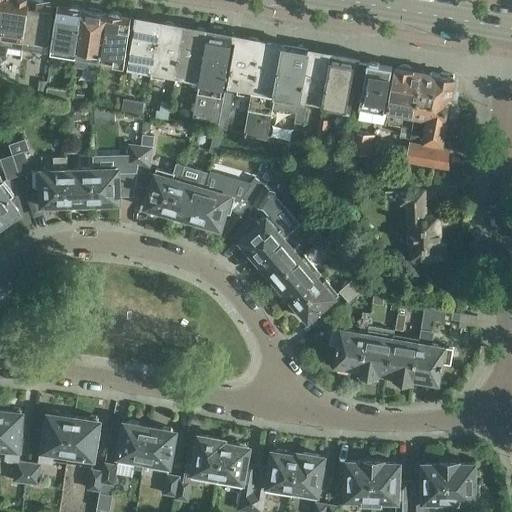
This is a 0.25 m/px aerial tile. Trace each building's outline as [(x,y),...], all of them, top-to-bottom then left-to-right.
[(4,0),(0,27),(0,72),(4,73),(8,46),(22,48),(29,0),(4,0)] [(29,0),(22,48),(46,52),(54,3),(43,2),(42,0),(29,0)] [(50,53),(74,57),(82,9),(81,9),(79,7),(75,4),(69,5),(68,7),(58,5),(50,53)] [(76,57),(74,65),(98,69),(100,61),(98,61),(106,13),(100,12),(101,10),(88,8),(88,10),(82,9),(74,57),(76,57)] [(106,13),(98,61),(100,61),(123,65),(131,17),(106,13)] [(128,67),(152,72),(160,24),(136,20),(128,67)] [(160,24),(152,72),(176,76),(184,28),(175,26),(172,22),(166,21),(163,24),(160,24)] [(184,28),(176,76),(199,80),(208,32),(184,28)] [(199,80),(192,118),(219,123),(223,96),(221,95),(232,37),(208,32),(199,80)] [(248,106),(260,42),(259,41),(255,39),(250,38),(248,39),(236,37),(227,85),(238,87),(238,91),(242,92),(240,104),(248,106)] [(275,94),(284,46),(260,42),(248,106),(249,106),(244,134),(267,138),(273,106),(275,94)] [(275,94),(273,106),(296,111),(307,50),(306,50),(304,46),(299,45),(295,48),(284,46),(275,94)] [(295,122),(303,123),(308,100),(322,102),(331,54),(307,50),(296,111),(297,111),(295,122)] [(331,54),(322,102),(346,107),(355,59),(348,58),(348,56),(341,54),(341,56),(331,54)] [(385,122),(386,122),(395,69),(367,64),(356,116),(385,122)] [(386,122),(401,125),(400,134),(410,136),(413,115),(421,71),(411,70),(407,67),(403,66),(398,68),(395,68),(395,69),(386,122)] [(421,71),(413,115),(427,118),(423,140),(441,143),(446,118),(453,120),(457,118),(459,107),(455,101),(457,92),(454,92),(456,80),(453,79),(453,77),(451,77),(451,74),(440,72),(440,75),(421,71)] [(47,80),(38,80),(37,93),(45,95),(47,80)] [(182,87),(174,86),(172,99),(180,101),(182,87)] [(69,92),(56,90),(55,99),(67,101),(69,92)] [(223,96),(219,123),(218,127),(227,129),(234,92),(225,90),(224,96),(223,96)] [(84,94),(69,92),(67,101),(82,104),(84,94)] [(144,101),(123,97),(121,109),(142,113),(144,101)] [(168,118),(171,100),(162,99),(160,109),(157,109),(156,116),(168,118)] [(82,104),(68,104),(68,118),(82,118),(82,104)] [(375,133),(353,129),(349,150),(371,154),(375,133)] [(170,213),(180,179),(172,177),(174,172),(156,167),(155,173),(150,171),(154,145),(152,145),(154,134),(142,133),(140,144),(138,165),(135,186),(150,188),(145,205),(170,213)] [(9,144),(12,154),(13,153),(20,174),(32,170),(25,151),(29,149),(25,138),(9,144)] [(451,147),(410,139),(407,159),(447,166),(451,147)] [(125,164),(138,165),(140,144),(128,142),(125,164)] [(13,153),(12,154),(0,158),(7,178),(20,174),(13,153)] [(54,156),(54,168),(36,169),(37,186),(41,186),(42,204),(69,203),(67,168),(68,168),(68,155),(54,156)] [(101,166),(93,166),(94,202),(120,201),(118,162),(101,163),(101,166)] [(68,168),(67,168),(69,203),(94,202),(93,166),(93,163),(75,163),(75,167),(68,168)] [(180,179),(170,213),(195,220),(205,186),(209,171),(184,164),(180,179)] [(0,175),(0,227),(21,213),(11,199),(15,196),(0,175)] [(242,194),(253,201),(265,183),(255,176),(242,194)] [(265,183),(253,201),(264,208),(276,190),(265,183)] [(205,186),(195,220),(219,227),(224,210),(230,212),(235,195),(205,186)] [(423,190),(399,190),(399,204),(406,204),(406,228),(409,228),(410,257),(445,256),(444,242),(435,242),(434,214),(423,215),(423,190)] [(240,241),(258,261),(287,235),(270,215),(240,241)] [(315,231),(322,239),(329,232),(323,225),(315,231)] [(329,232),(322,239),(327,245),(335,238),(329,232)] [(287,235),(258,261),(275,280),(304,254),(287,235)] [(304,254),(275,280),(292,300),(317,277),(321,274),(304,254)] [(355,276),(339,290),(348,300),(364,286),(355,276)] [(317,277),(292,300),(309,319),(338,294),(325,279),(322,282),(317,277)] [(425,305),(421,329),(431,331),(434,319),(444,320),(446,309),(425,305)] [(363,311),(359,331),(333,326),(330,342),(338,343),(335,364),(362,369),(368,332),(371,313),(363,311)] [(397,317),(395,329),(403,330),(404,318),(397,317)] [(368,332),(362,369),(361,373),(378,376),(379,372),(387,373),(394,337),(368,332)] [(394,337),(387,373),(396,375),(395,379),(412,382),(412,378),(419,341),(394,337)] [(419,341),(412,378),(439,382),(442,362),(451,363),(454,347),(419,341)] [(0,409),(0,453),(8,455),(7,461),(16,462),(13,480),(26,482),(29,460),(18,459),(20,438),(23,438),(24,423),(22,423),(23,411),(0,409)] [(42,456),(68,459),(74,416),(48,412),(47,423),(45,423),(43,438),(45,439),(42,456)] [(74,416),(68,459),(94,463),(96,446),(98,447),(101,432),(98,431),(100,419),(74,416)] [(105,461),(97,507),(109,510),(113,484),(114,484),(116,472),(132,475),(133,467),(143,469),(151,426),(124,421),(117,463),(105,461)] [(176,431),(151,426),(143,469),(142,472),(152,474),(153,465),(169,468),(176,431)] [(184,478),(179,477),(176,498),(189,500),(192,482),(199,484),(200,478),(216,481),(224,442),(224,439),(199,434),(197,445),(195,445),(194,453),(195,454),(194,464),(187,463),(184,478)] [(224,442),(216,481),(242,486),(250,447),(224,442)] [(253,491),(249,511),(255,511),(262,511),(266,490),(292,494),(298,454),(272,450),(270,466),(258,464),(254,491),(253,491)] [(298,454),(292,494),(317,498),(320,475),(323,475),(324,467),(322,466),(323,456),(299,452),(298,454)] [(345,503),(372,503),(374,459),(363,458),(363,461),(347,460),(345,503)] [(374,459),(372,503),(398,504),(397,511),(409,511),(410,507),(411,480),(399,480),(399,463),(383,462),(383,459),(374,459)] [(29,460),(26,482),(38,484),(41,462),(29,460)] [(449,505),(448,460),(438,460),(438,463),(422,463),(423,506),(449,505)] [(448,460),(449,505),(449,507),(475,507),(475,501),(479,501),(479,482),(475,482),(475,462),(459,462),(459,460),(448,460)] [(103,470),(92,467),(88,491),(99,493),(103,470)] [(168,472),(164,493),(176,495),(179,477),(179,475),(168,472)] [(315,508),(313,511),(326,511),(328,503),(316,501),(315,508)] [(328,503),(326,511),(338,511),(339,505),(328,503)]
